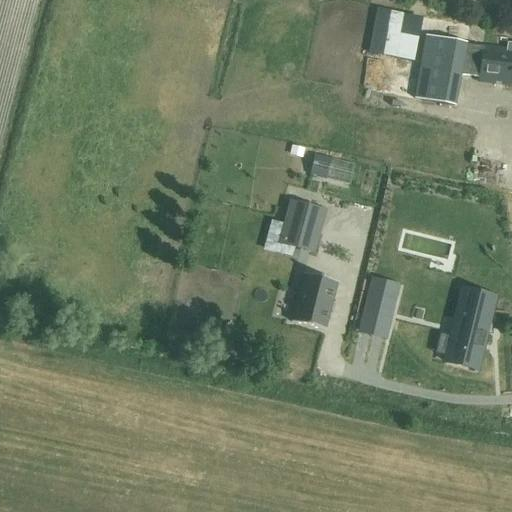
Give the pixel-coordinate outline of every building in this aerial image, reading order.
[(424,37),(412,100),(451,107),(458,76),(479,78),(478,83),(511,86),(511,45),(506,45),(505,50),(464,46),(464,45),(424,37)] [(403,164),(441,172),(445,153),(407,146),(403,163),(358,155),(356,167),(401,176),(403,164)] [(325,211),(290,202),(279,245),(313,254),(325,211)] [(332,242),(370,244),(370,225),(333,223),(332,242)] [(288,272),(279,322),(312,328),(321,279),(288,272)] [(385,341),(399,285),(371,278),(357,334),(385,341)] [(454,356),(444,399),(475,406),(485,363),(487,363),(493,334),(458,326),(454,347),(456,347),(454,356)]
